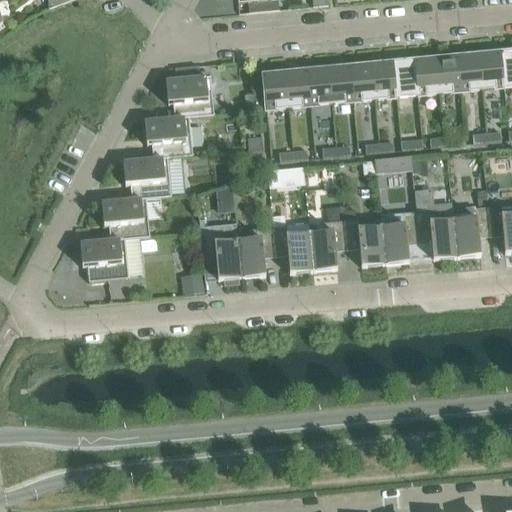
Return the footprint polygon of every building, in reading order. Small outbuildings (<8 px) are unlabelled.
[(47,0),(48,11),(63,6),(77,0),(47,0)] [(237,0),(238,6),(248,5),(249,16),(279,13),(278,2),(277,0),(237,0)] [(327,0),(311,0),(313,10),(328,8),(327,0)] [(511,51),(501,52),(505,90),(511,89),(511,51)] [(501,52),(479,54),(483,92),(505,90),(501,52)] [(479,54),(458,56),(461,94),(483,92),(479,54)] [(458,56),(436,58),(440,96),(461,94),(458,56)] [(436,58),(415,60),(418,98),(440,96),(436,58)] [(415,60),(393,62),(397,100),(418,98),(415,60)] [(393,62),(371,64),(375,102),(397,100),(393,62)] [(371,64),(350,66),(353,104),(375,102),(371,64)] [(350,66),(328,68),(332,106),(353,104),(350,66)] [(328,68),(307,71),(310,108),(332,106),(328,68)] [(144,124),(144,125),(149,125),(214,118),(211,79),(195,81),(194,69),(175,71),(176,83),(170,83),(166,84),(168,105),(168,108),(169,108),(173,108),(174,121),(149,124),(144,124)] [(307,71),(285,73),(289,110),(310,108),(307,71)] [(289,110),(285,73),(263,75),(266,112),(289,110)] [(144,125),(146,146),(147,149),(148,149),(151,148),(153,162),(127,164),(123,165),(123,166),(128,165),(193,159),(189,121),(214,119),(214,118),(149,125),(144,125)] [(500,135),(486,137),(487,146),(501,145),(500,135)] [(487,146),(486,137),(472,138),(473,147),(487,146)] [(457,139),(443,141),(444,150),(458,149),(457,139)] [(249,154),(262,152),(261,140),(247,142),(249,154)] [(444,150),(443,141),(429,142),(430,151),(444,150)] [(401,154),(423,152),(422,143),(400,145),(401,154)] [(393,146),(379,147),(380,156),(394,155),(393,146)] [(380,156),(379,147),(365,148),(366,157),(380,156)] [(350,150),(336,151),(337,160),(351,159),(350,150)] [(337,160),(336,151),(322,152),(323,161),(337,160)] [(263,162),(262,152),(249,154),(249,164),(263,162)] [(307,154),(293,155),(294,164),(308,163),(307,154)] [(294,164),(293,155),(279,156),(280,165),(294,164)] [(123,166),(125,186),(125,189),(126,189),(130,189),(131,203),(106,205),(101,206),(106,206),(171,200),(168,162),(193,160),(193,159),(128,165),(123,166)] [(411,160),(375,163),(376,178),(412,174),(411,160)] [(425,161),(413,162),(414,174),(427,173),(425,161)] [(416,215),(419,243),(431,242),(433,263),(457,261),(453,224),(451,207),(435,208),(433,193),(414,195),(416,215)] [(488,208),(486,195),(477,195),(478,209),(488,208)] [(202,199),(207,223),(218,221),(213,197),(202,199)] [(101,206),(103,227),(104,230),(105,230),(108,230),(110,243),(84,246),(80,246),(80,247),(85,246),(150,240),(146,203),(171,200),(106,206),(101,206)] [(511,207),(488,210),(490,236),(502,235),(503,239),(504,257),(511,256),(511,207)] [(334,211),(329,215),(330,225),(344,224),(343,214),(343,210),(338,211),(334,211)] [(453,224),(457,261),(480,259),(478,237),(490,236),(488,210),(475,211),(476,221),(453,224)] [(416,215),(380,218),(381,230),(385,268),(409,266),(407,244),(419,243),(416,215)] [(192,222),(186,232),(194,236),(199,226),(192,222)] [(358,223),(344,224),(347,249),(359,248),(361,270),(385,268),(381,230),(359,233),(358,223)] [(335,251),(347,249),(344,224),(330,225),(322,226),(323,236),(310,237),(313,275),(337,273),(335,251)] [(242,282),(238,244),(236,227),(199,230),(203,263),(216,262),(218,284),(223,283),(224,289),(239,288),(239,282),(242,282)] [(309,227),(273,231),(275,256),(287,255),(288,259),(289,277),(313,275),(310,237),(309,227)] [(263,257),(275,256),(273,231),(250,233),(251,243),(238,244),(242,282),(265,279),(263,257)] [(80,247),(82,268),(82,271),(83,271),(87,270),(88,285),(128,282),(125,243),(150,241),(150,240),(85,246),(80,247)] [(203,281),(181,283),(183,298),(204,296),(203,281)]
